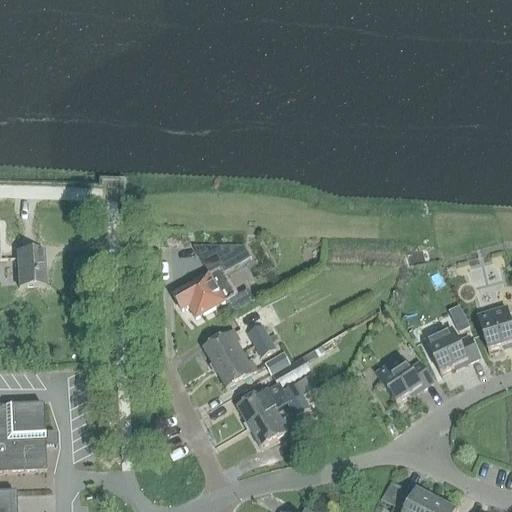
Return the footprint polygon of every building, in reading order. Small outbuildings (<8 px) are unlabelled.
[(230,248),(192,248),(206,272),(224,262),(229,272),(240,266),(230,248)] [(43,253),(15,253),(15,289),(45,287),(43,253)] [(219,271),(209,277),(172,298),(181,314),(188,310),(195,322),(235,300),(219,271)] [(511,324),(510,325),(506,310),(477,319),(487,354),(511,346),(511,324)] [(464,322),(453,328),(457,337),(469,331),(464,322)] [(246,337),(253,349),(269,340),(262,328),(246,337)] [(467,368),(479,362),(469,339),(457,345),(451,331),(424,344),(439,377),(465,365),(467,368)] [(234,333),(229,335),(202,351),(214,372),(242,355),(236,345),(240,343),(234,333)] [(276,352),(269,340),(253,349),(260,361),(276,352)] [(242,355),(214,372),(226,392),(257,374),(250,362),(247,364),(242,355)] [(290,367),(283,355),(263,366),(270,378),(290,367)] [(421,394),(433,386),(418,365),(408,372),(400,360),(375,377),(395,407),(419,391),(421,394)] [(279,392),(310,374),(302,361),(271,379),(279,392)] [(311,394),(304,382),(295,385),(303,399),(311,394)] [(295,385),(280,396),(287,408),(303,399),(295,385)] [(274,403),(267,392),(236,410),(248,430),(277,414),(271,404),(274,403)] [(309,410),(303,399),(287,408),(293,419),(309,410)] [(0,511),(14,511),(14,495),(0,495),(0,475),(45,474),(44,449),(55,448),(55,435),(43,436),(42,407),(0,408),(0,511)] [(277,414),(248,430),(260,451),(291,433),(284,422),(282,423),(277,414)] [(431,511),(435,504),(416,494),(406,511),(398,511),(394,509),(392,511),(431,511)]
